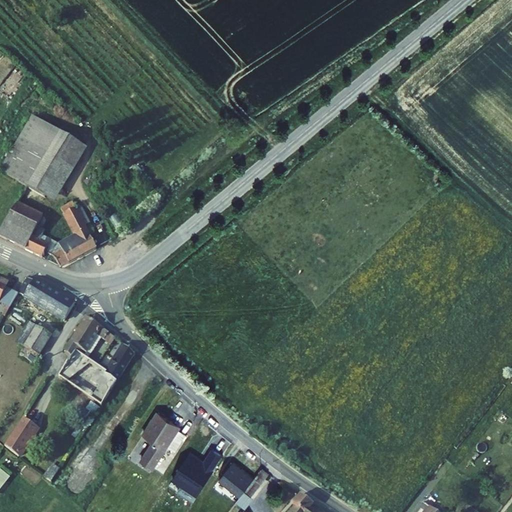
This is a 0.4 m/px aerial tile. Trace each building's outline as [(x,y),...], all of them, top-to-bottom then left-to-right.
[(45,121),(34,115),(1,170),(9,175),(33,135),(45,121)] [(63,132),(45,121),(33,135),(9,175),(30,187),(62,133),(63,132)] [(87,148),(62,133),(30,187),(55,202),(87,148)] [(41,222),(16,207),(6,225),(7,226),(0,239),(0,240),(42,260),(45,254),(55,259),(59,269),(96,251),(89,236),(96,232),(84,210),(82,212),(80,207),(76,209),(73,204),(62,210),(75,236),(58,246),(43,237),(42,239),(40,243),(32,239),(35,235),(41,222)] [(16,207),(15,207),(0,231),(0,239),(7,226),(6,225),(16,207)] [(42,239),(35,235),(32,239),(40,243),(42,239)] [(0,281),(0,303),(11,309),(20,294),(9,289),(11,284),(4,280),(3,283),(0,281)] [(28,280),(20,294),(38,305),(46,290),(28,280)] [(75,306),(46,290),(38,305),(65,323),(75,306)] [(77,353),(85,358),(98,337),(104,341),(114,349),(118,343),(87,320),(66,353),(74,358),(77,353)] [(33,326),(20,347),(41,360),(47,353),(38,347),(46,334),(33,326)] [(55,340),(46,334),(38,347),(47,353),(55,340)] [(98,337),(85,358),(91,362),(104,341),(98,337)] [(125,348),(108,373),(107,374),(106,376),(117,384),(135,357),(125,348)] [(74,358),(61,380),(100,408),(117,384),(106,376),(107,374),(90,364),(84,360),(85,358),(77,353),(74,358)] [(24,457),(44,427),(26,414),(5,445),(24,457)] [(147,450),(138,463),(149,471),(166,446),(174,451),(183,438),(176,433),(178,430),(157,415),(137,443),(147,450)] [(1,467),(0,467),(0,492),(13,476),(1,467)] [(262,472),(245,495),(251,500),(269,477),(262,472)] [(309,511),(312,508),(301,499),(294,508),(296,510),(294,511),(309,511)] [(443,511),(427,499),(417,511),(443,511)]
